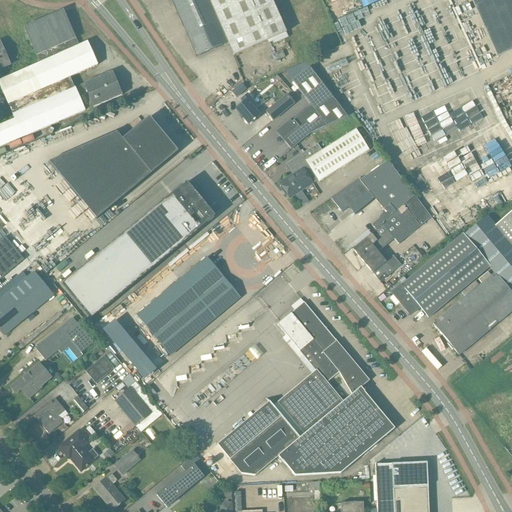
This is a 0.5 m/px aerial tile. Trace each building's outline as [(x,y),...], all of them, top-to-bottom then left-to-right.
[(287,38),(271,0),(171,0),(196,57),(228,43),(233,56),(272,39),(274,43),(287,38)] [(359,0),(364,9),(382,0),(359,0)] [(511,0),(503,0),(511,19),(511,0)] [(0,80),(0,84),(12,114),(74,88),(69,78),(97,65),(87,42),(78,46),(75,39),(63,14),(27,30),(38,55),(41,62),(0,80)] [(447,67),(446,49),(447,49),(431,21),(410,23),(396,38),(394,26),(381,40),(388,39),(390,52),(382,53),(383,55),(396,53),(398,74),(390,61),(387,65),(387,74),(395,70),(397,73),(371,87),(443,80),(446,82),(448,81),(444,77),(448,72),(436,73),(447,67)] [(450,40),(451,60),(468,59),(467,40),(450,40)] [(0,65),(1,68),(10,65),(0,44),(0,43),(0,65)] [(309,67),(292,81),(309,104),(276,133),(283,141),(291,150),(310,135),(348,118),(309,67)] [(84,84),(74,88),(12,114),(14,119),(0,125),(0,146),(122,95),(112,73),(84,85),(84,84)] [(245,90),(241,85),(232,92),(236,97),(245,90)] [(294,103),(298,100),(292,92),(288,95),(287,94),(266,112),(274,122),(295,104),(294,103)] [(254,103),(247,95),(241,100),(243,103),(235,110),(248,125),(260,116),(254,110),(257,108),(253,104),(254,103)] [(178,152),(149,117),(122,140),(117,133),(49,162),(96,220),(178,152)] [(319,182),(367,152),(354,131),(321,151),(317,145),(287,164),(294,174),(280,183),(290,198),(318,180),(319,182)] [(429,134),(420,139),(425,150),(435,144),(429,134)] [(488,148),(493,160),(504,157),(499,144),(488,148)] [(414,197),(388,161),(359,181),(358,179),(330,199),(342,213),(349,208),(355,215),(374,199),(386,214),(372,225),(376,231),(381,227),(380,225),(414,197)] [(187,183),(63,285),(91,320),(215,217),(205,205),(204,204),(202,205),(196,197),(198,196),(197,195),(187,183)] [(430,219),(414,197),(380,225),(381,227),(376,231),(352,250),(372,274),(386,262),(378,253),(394,239),(398,245),(430,219)] [(511,209),(493,225),(486,216),(463,235),(392,293),(410,316),(419,308),(428,318),(490,268),(495,273),(433,325),(448,343),(447,344),(452,351),(453,350),(458,356),(511,311),(511,294),(510,292),(511,290),(511,209)] [(0,279),(24,260),(5,237),(0,240),(0,279)] [(386,262),(372,274),(380,283),(393,272),(392,270),(400,264),(397,261),(393,256),(386,262)] [(206,259),(137,316),(170,356),(239,298),(206,259)] [(0,329),(5,335),(53,295),(34,272),(27,278),(22,272),(0,290),(0,329)] [(360,387),(369,380),(349,363),(339,351),(342,348),(304,302),(277,324),(315,370),(273,406),(266,398),(265,398),(268,402),(255,413),(267,428),(229,459),(241,474),(255,476),(279,456),(295,475),(340,473),(394,429),(367,395),(360,387)] [(72,318),(35,349),(46,361),(58,351),(71,340),(81,353),(93,343),(72,318)] [(120,364),(109,352),(85,371),(96,384),(120,364)] [(39,364),(10,387),(15,393),(20,389),(28,399),(41,388),(40,387),(51,378),(39,364)] [(162,415),(135,383),(114,400),(141,432),(162,415)] [(88,409),(78,396),(72,401),(83,413),(88,409)] [(65,410),(55,398),(34,416),(49,434),(63,422),(58,416),(65,410)] [(157,436),(151,428),(146,431),(152,440),(157,436)] [(81,470),(93,460),(82,446),(87,442),(79,432),(60,447),(68,458),(69,457),(81,470)] [(140,460),(132,450),(114,465),(122,475),(140,460)] [(203,477),(189,460),(180,467),(184,472),(157,495),(167,507),(203,477)] [(428,511),(426,462),(392,464),(391,464),(375,465),(377,511),(428,511)] [(117,480),(112,474),(107,478),(107,477),(94,488),(112,510),(124,500),(111,485),(117,480)] [(231,511),(231,492),(231,489),(223,489),(223,503),(219,503),(219,511),(231,511)] [(363,511),(363,502),(341,503),(341,511),(363,511)]
